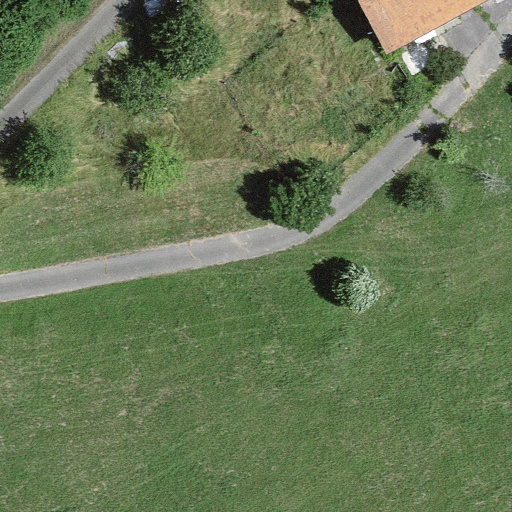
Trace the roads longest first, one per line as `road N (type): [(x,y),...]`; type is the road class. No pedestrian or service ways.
road 1 (residential): [(0,286),(248,246),(376,188),(511,36)]
road 2 (track): [(0,117),(117,0)]
